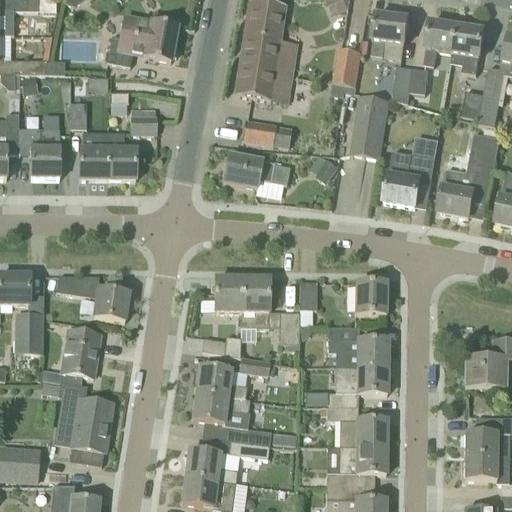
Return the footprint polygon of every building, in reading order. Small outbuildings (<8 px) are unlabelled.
[(89,0),(63,0),(61,8),(74,12),(89,0)] [(37,17),(37,3),(4,3),(4,16),(37,17)] [(249,5),(240,61),(263,65),(261,78),(291,83),(296,48),(280,45),(285,11),(249,5)] [(177,54),(173,52),(177,32),(168,30),(170,21),(152,18),(150,27),(149,27),(149,29),(124,24),(120,44),(112,42),(106,68),(129,73),(132,60),(170,68),(171,64),(175,63),(177,54)] [(408,24),(376,20),(370,61),(383,63),(385,48),(404,51),(408,24)] [(436,57),(452,60),(457,31),(430,27),(423,71),(434,72),(436,57)] [(457,31),(452,60),(451,69),(463,71),(462,77),(476,80),(483,36),(457,31)] [(511,82),(511,41),(507,40),(498,79),(511,82)] [(331,89),(354,93),(360,59),(337,56),(331,89)] [(0,60),(0,79),(1,80),(19,80),(44,80),(47,66),(3,66),(3,61),(0,60)] [(263,65),(240,61),(234,101),(287,108),(291,83),(261,78),(263,65)] [(64,67),(47,66),(44,80),(64,80),(64,67)] [(409,98),(412,75),(396,72),(392,106),(408,110),(409,98)] [(412,75),(409,98),(425,100),(428,76),(412,75)] [(18,94),(19,80),(1,80),(0,88),(8,95),(14,96),(14,94),(18,94)] [(486,86),(483,100),(479,124),(478,130),(494,133),(500,103),(494,102),(496,88),(486,86)] [(353,100),(354,93),(331,89),(330,102),(343,104),(344,98),(353,100)] [(479,124),(483,100),(466,97),(462,121),(479,124)] [(110,99),(110,109),(127,109),(127,99),(110,99)] [(358,102),(350,161),(378,165),(388,107),(358,102)] [(86,135),(85,109),(70,109),(70,135),(86,135)] [(0,184),(6,185),(6,160),(19,160),(19,135),(19,120),(6,120),(6,152),(0,152),(0,184)] [(156,124),(130,124),(130,140),(156,140),(156,124)] [(241,148),(288,155),(291,134),(245,126),(241,148)] [(30,185),(59,185),(60,136),(19,135),(19,160),(31,160),(30,185)] [(108,162),(108,139),(80,139),(80,149),(79,149),(79,185),(107,185),(107,162),(108,162)] [(107,162),(107,185),(135,186),(135,156),(123,155),(123,139),(108,139),(108,162),(107,162)] [(466,179),(446,175),(437,218),(468,224),(472,202),(488,205),(499,144),(474,140),(466,179)] [(415,214),(419,187),(430,189),(435,165),(394,158),(390,182),(388,181),(383,209),(415,214)] [(258,186),(286,191),(289,173),(228,161),(223,187),(256,194),(258,186)] [(511,178),(506,177),(495,230),(511,233),(511,178)] [(29,281),(0,280),(0,309),(28,311),(28,319),(14,319),(13,360),(42,360),(43,301),(29,301),(29,281)] [(58,282),(57,298),(97,304),(94,323),(124,328),(128,299),(98,295),(98,282),(58,282)] [(241,318),(241,285),(214,284),(214,318),(240,318),(241,318)] [(299,319),(268,319),(269,285),(241,285),(241,318),(240,318),(240,333),(268,334),(268,330),(279,330),(279,350),(298,350),(299,346),(299,334),(299,319)] [(316,288),(300,288),(299,315),(316,315),(316,288)] [(386,289),(355,289),(355,321),(385,321),(386,289)] [(387,373),(387,346),(358,347),(358,333),(327,333),(327,358),(335,359),(335,371),(387,373)] [(299,334),(299,346),(303,346),(310,338),(310,334),(299,334)] [(99,341),(65,336),(59,379),(61,379),(81,382),(93,384),(99,341)] [(226,342),(225,347),(203,344),(201,358),(221,360),(240,363),(240,344),(226,342)] [(510,377),(511,367),(511,366),(511,347),(493,347),(493,365),(465,365),(465,394),(504,395),(505,376),(510,377)] [(240,364),(238,378),(267,382),(269,368),(240,364)] [(353,400),(386,400),(387,373),(335,371),(335,399),(327,398),(327,412),(353,412),(353,400)] [(199,373),(196,398),(245,404),(246,393),(228,391),(230,376),(199,373)] [(81,382),(61,379),(59,387),(80,391),(81,382)] [(85,405),(87,392),(80,391),(59,387),(57,403),(61,404),(56,435),(74,438),(70,466),(101,472),(103,459),(104,459),(111,409),(85,405)] [(231,432),(230,445),(269,450),(270,438),(247,435),(249,419),(247,419),(249,406),(245,405),(245,404),(196,398),(192,426),(223,430),(223,431),(231,432)] [(386,453),(386,426),(353,425),(353,412),(327,412),(327,426),(339,426),(339,452),(386,453)] [(511,424),(501,424),(501,438),(464,438),(464,463),(508,463),(509,440),(511,439),(511,424)] [(230,445),(228,460),(267,465),(269,450),(230,445)] [(326,478),(326,492),(352,493),(352,479),(385,480),(386,453),(339,452),(339,478),(326,478)] [(0,487),(38,490),(41,457),(0,454),(0,487)] [(188,456),(185,483),(235,489),(237,477),(218,474),(220,460),(188,456)] [(508,489),(508,463),(464,463),(464,486),(496,487),(496,489),(501,489),(508,489)] [(232,511),(235,489),(185,483),(181,510),(201,511),(232,511)] [(501,489),(500,501),(511,501),(511,489),(508,489),(501,489)] [(49,511),(97,511),(98,506),(72,503),(73,492),(52,493),(49,511)] [(384,511),(385,506),(352,505),(352,493),(326,492),(325,511),(384,511)] [(49,511),(50,493),(34,493),(33,511),(49,511)] [(511,511),(511,501),(500,501),(500,511),(511,511)]
